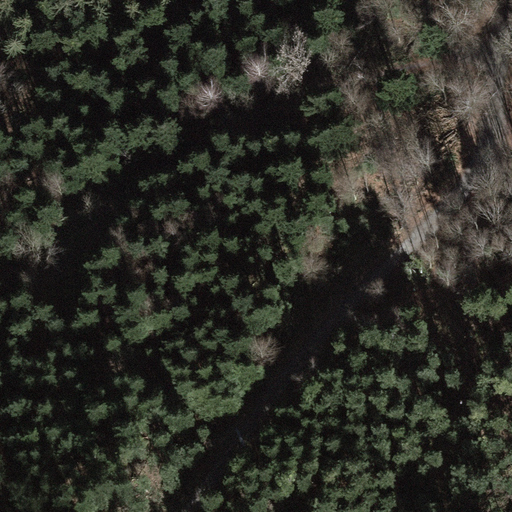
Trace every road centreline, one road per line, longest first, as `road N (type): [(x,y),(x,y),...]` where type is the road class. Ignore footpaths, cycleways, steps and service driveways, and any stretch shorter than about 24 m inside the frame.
road 1 (track): [(511,34),(496,167),(295,351),(182,511)]
road 2 (track): [(0,272),(51,270),(115,193),(209,131),(316,94),(506,54)]
